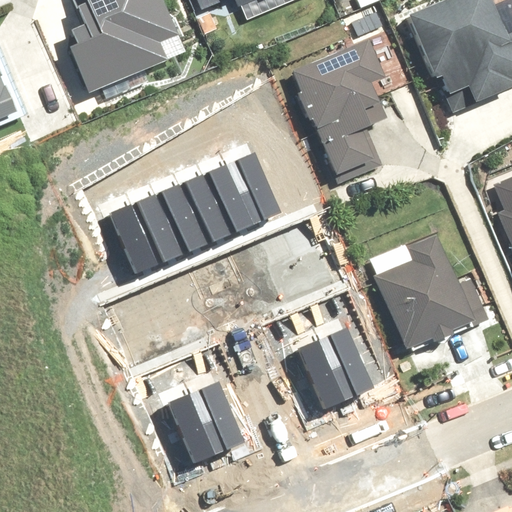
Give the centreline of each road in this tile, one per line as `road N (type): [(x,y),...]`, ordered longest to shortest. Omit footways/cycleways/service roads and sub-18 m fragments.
road 1 (residential): [(511,414),(300,495)]
road 2 (residential): [(300,495),(216,298)]
